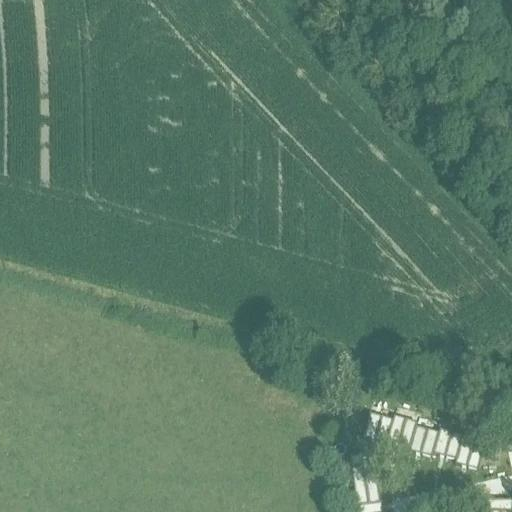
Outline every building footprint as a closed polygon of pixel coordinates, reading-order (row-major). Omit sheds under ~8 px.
[(369,417),(362,442),(385,448),(386,445),(392,423),(369,417)] [(392,423),(386,445),(409,452),(415,429),(416,426),(393,420),(392,423)] [(409,452),(408,454),(431,461),(432,458),(438,436),(415,429),(409,452)] [(438,436),(432,458),(455,464),(461,442),(462,439),(439,433),(438,436)] [(455,464),(455,467),(478,473),(485,448),(461,442),(455,464)] [(374,456),(348,460),(353,491),(377,487),(374,468),(376,468),(374,456)] [(377,487),(353,491),(356,511),(382,511),(381,506),(379,506),(377,487)]
